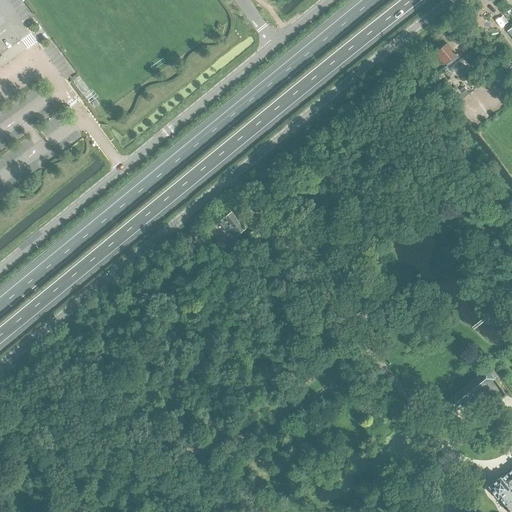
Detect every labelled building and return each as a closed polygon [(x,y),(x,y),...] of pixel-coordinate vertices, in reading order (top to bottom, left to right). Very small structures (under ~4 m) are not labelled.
[(447,43),(436,53),(449,67),(452,64),(455,68),(462,62),(447,43)] [(511,77),(509,81),(500,68),(490,76),(504,94),(505,93),(509,98),(511,95),(511,74),(511,75),(511,77)] [(453,101),(455,99),(462,94),(456,86),(453,88),(448,81),(441,85),(453,101)] [(239,233),(245,229),(232,212),(220,222),(226,230),(222,233),(228,242),(230,240),(233,244),(242,237),(239,233)] [(384,326),(408,352),(418,343),(395,317),(384,326)] [(453,413),(495,379),(498,376),(492,367),(488,370),(487,369),(445,403),(453,413)] [(511,511),(511,469),(501,478),(501,477),(489,486),(498,498),(500,497),(511,511)]
